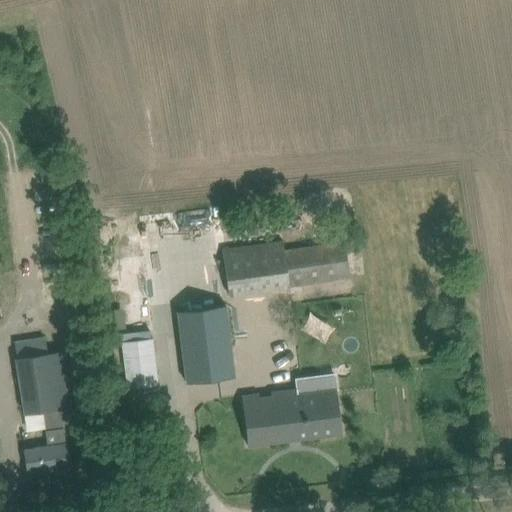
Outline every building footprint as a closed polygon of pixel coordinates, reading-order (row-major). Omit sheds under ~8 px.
[(229,210),(211,213),(213,223),(231,220),(229,210)] [(321,230),(226,243),(233,298),(328,286),(321,230)] [(225,304),(177,311),(186,383),(235,376),(225,304)] [(47,353),(17,358),(25,413),(42,411),(45,431),(63,429),(60,408),(75,406),(67,350),(47,353)] [(301,388),(241,396),(247,445),(342,433),(336,384),(334,371),(308,374),(310,387),(301,388)] [(72,424),(75,443),(91,440),(87,421),(72,424)] [(65,442),(24,449),(28,474),(69,468),(65,442)]
